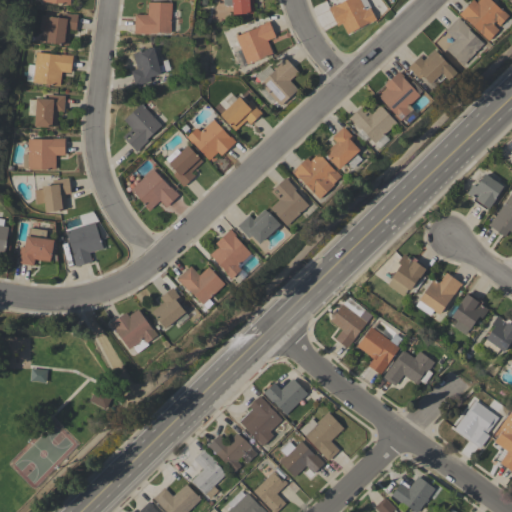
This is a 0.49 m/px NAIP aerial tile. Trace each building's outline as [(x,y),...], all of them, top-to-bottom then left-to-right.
[(232,5),(226,6),(226,4),(223,4),(222,0),(254,0),(255,13),(232,15),(232,5)] [(342,24),(337,26),(327,8),(334,4),(335,5),(344,0),(366,0),(370,7),(369,8),(376,20),(369,23),(368,23),(347,34),(342,24)] [(490,0),(502,11),(502,10),(508,16),(499,26),(495,22),(493,24),(498,30),(488,41),(465,18),(464,19),(459,14),(472,0),(474,0),(476,2),(478,0),(490,0)] [(171,33),(157,32),(157,33),(150,33),(150,34),(134,33),(134,14),(147,15),(147,2),(172,2),(171,33)] [(77,14),(75,30),(70,30),(68,46),(46,43),(47,31),(39,30),(41,14),(51,16),(51,17),(61,18),(61,13),(77,14)] [(463,65),(445,49),(454,40),(445,31),(458,17),(470,29),(469,30),(483,44),(463,65)] [(235,37),(258,27),(258,26),(269,21),(275,37),(267,40),(272,54),(247,65),(235,37)] [(130,71),(137,69),(132,53),(153,47),(161,74),(150,77),(152,81),(135,86),(130,71)] [(411,70),(411,71),(407,67),(419,56),(423,60),(434,50),(448,65),(449,64),(457,73),(449,81),(445,77),(440,82),(436,78),(430,84),(423,75),(419,79),(411,70)] [(32,78),(25,77),(27,65),(34,65),(35,52),(60,55),(60,54),(72,55),(70,72),(61,71),(59,85),(32,82),(32,78)] [(259,83),(274,70),(272,69),(285,57),(298,72),(289,80),(297,89),(279,105),(259,83)] [(386,88),(384,85),(399,71),(404,76),(403,77),(419,95),(409,105),(412,109),(400,121),(394,115),(395,114),(378,96),(386,88)] [(34,126),(35,98),(42,98),(42,95),(64,95),(64,112),(56,111),(56,126),(34,126)] [(239,96),(246,105),(250,101),(261,113),(249,124),(246,120),(234,130),(219,114),(239,96)] [(161,125),(146,139),(148,140),(139,148),(140,148),(136,151),(122,137),(131,129),(123,120),(141,103),(161,125)] [(363,104),(371,113),(380,105),(396,123),(374,143),(361,129),(360,130),(352,121),(351,122),(348,118),(363,104)] [(229,136),(230,136),(235,141),(220,155),(217,152),(208,160),(192,142),(191,143),(186,137),(196,127),(199,131),(213,119),(229,136)] [(343,126),(354,138),(351,141),(360,150),(356,154),(362,160),(352,168),(347,162),(339,170),(326,157),(327,156),(325,153),(336,142),(331,137),(343,126)] [(27,169),(27,168),(22,168),(22,154),(27,154),(27,139),(52,139),(52,138),(65,138),(64,155),(55,155),(55,169),(27,169)] [(187,145),(202,161),(191,171),(194,175),(183,186),(172,175),(176,171),(168,163),(187,145)] [(335,171),(335,170),(341,176),(333,184),(334,185),(319,199),(298,177),(297,178),(291,172),(307,158),(309,161),(318,153),(335,171)] [(152,169),(169,187),(170,186),(175,191),(178,194),(165,207),(159,200),(149,210),(130,189),(152,169)] [(502,186),(494,197),(495,198),(488,209),(487,208),(486,210),(472,200),(473,198),(466,193),(473,184),(475,186),(484,173),(502,186)] [(270,208),(278,200),(270,191),(285,177),(296,189),(295,190),(308,205),(286,226),(270,208)] [(33,190),(42,189),(41,186),(53,184),(52,180),(68,178),(70,193),(64,194),(66,209),(45,212),(44,203),(35,204),(33,190)] [(488,225),(489,223),(509,194),(511,196),(511,232),(508,230),(504,236),(488,225)] [(259,243),(251,235),(248,238),(237,226),(248,215),(253,219),(264,208),(279,225),(259,243)] [(95,215),(97,221),(94,222),(102,248),(89,252),(91,261),(75,266),(72,255),(73,255),(65,231),(66,231),(66,229),(82,224),(81,220),(95,215)] [(0,218),(4,219),(3,226),(8,226),(4,254),(0,253),(0,218)] [(17,263),(20,246),(24,247),(26,236),(27,236),(29,227),(46,230),(45,238),(53,240),(51,257),(50,257),(49,261),(34,259),(33,265),(17,263)] [(230,229),(236,235),(235,237),(250,253),(237,266),(241,269),(231,279),(225,273),(226,272),(209,255),(218,246),(215,243),(230,229)] [(387,284),(392,277),(391,277),(399,264),(397,263),(403,253),(410,259),(412,257),(425,266),(424,268),(425,269),(419,278),(417,277),(409,289),(406,287),(401,294),(387,284)] [(224,284),(202,304),(189,290),(187,291),(176,279),(190,266),(198,275),(208,266),(224,284)] [(460,286),(459,286),(439,315),(433,310),(429,315),(415,306),(419,301),(418,300),(433,278),(439,282),(439,281),(443,283),(449,275),(462,284),(460,286)] [(172,287),(182,300),(178,303),(185,312),(165,328),(151,311),(163,302),(159,297),(172,287)] [(452,326),(457,319),(451,316),(460,302),(466,293),(467,295),(469,292),(482,302),(480,304),(487,309),(481,318),(478,316),(470,328),(469,328),(464,334),(452,326)] [(346,348),(334,339),(341,330),(329,321),(347,297),(371,315),(346,348)] [(114,329),(113,330),(108,324),(125,312),(128,316),(137,309),(151,329),(152,328),(157,335),(146,342),(148,346),(137,353),(132,346),(128,349),(114,329)] [(481,344),(494,326),(491,324),(497,315),(504,320),(506,318),(511,321),(511,340),(503,352),(499,348),(495,354),(481,344)] [(370,327),(389,340),(394,333),(401,338),(396,346),(398,347),(380,374),(367,365),(372,358),(356,346),(370,327)] [(416,385),(402,374),(394,386),(382,377),(402,349),(413,358),(419,351),(434,362),(427,371),(431,374),(424,384),(420,381),(416,385)] [(29,381),(31,368),(46,370),(45,382),(29,381)] [(273,382),(280,390),(292,378),(307,394),(285,415),(272,401),(263,392),(273,382)] [(89,401),(95,387),(112,395),(105,409),(89,401)] [(262,446),(239,423),(252,410),(248,406),(259,395),(270,406),(269,407),(281,420),(269,432),(273,435),(262,446)] [(486,433),(488,435),(479,448),(467,439),(476,427),(465,419),(477,403),(483,407),(488,401),(498,408),(494,415),(498,417),(486,433)] [(299,430),(311,418),(315,423),(327,411),(343,428),(329,441),(339,450),(328,461),(299,430)] [(511,472),(499,462),(507,451),(493,442),(498,435),(495,432),(509,413),(511,415),(511,472)] [(218,434),(226,442),(236,432),(256,453),(246,463),(240,457),(236,461),(241,466),(233,473),(207,445),(218,434)] [(278,462),(285,456),(279,450),(288,441),(294,447),(300,441),(313,454),(314,453),(323,463),(313,473),(305,465),(293,477),(278,462)] [(203,495),(190,481),(203,469),(193,459),(204,448),(207,451),(207,452),(226,472),(203,495)] [(252,491),(273,471),(283,481),(284,480),(287,483),(276,494),(285,503),(275,511),(270,511),(271,511),(252,491)] [(399,483),(407,489),(417,476),(434,488),(434,489),(438,492),(432,500),(428,497),(427,498),(428,499),(426,502),(425,501),(416,511),(414,511),(401,502),(391,495),(399,483)] [(186,511),(166,511),(152,498),(163,487),(172,496),(185,484),(200,499),(186,511)] [(205,494),(213,487),(217,491),(209,499),(205,494)] [(227,511),(231,508),(227,504),(240,490),(244,495),(246,493),(259,506),(265,511),(227,511)] [(377,511),(373,507),(384,497),(395,508),(394,509),(396,511),(377,511)] [(137,511),(149,501),(153,505),(151,506),(156,511),(137,511)]
